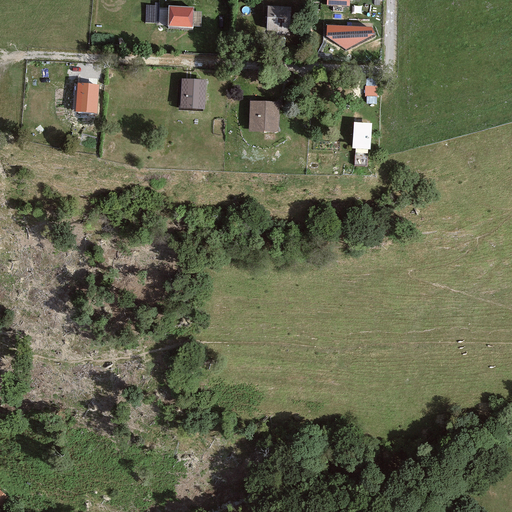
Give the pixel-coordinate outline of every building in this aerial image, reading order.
[(145,23),(158,23),(159,3),(155,3),(155,5),(146,5),(145,23)] [(193,7),(168,6),(167,27),(192,28),(193,7)] [(290,7),(267,6),(266,31),(275,31),(275,35),(289,36),(290,7)] [(370,27),(326,25),(326,37),(346,50),(374,34),(370,27)] [(204,109),(205,80),(181,79),(180,108),(204,109)] [(377,80),(365,80),(365,97),(377,98),(377,80)] [(96,114),(98,85),(77,83),(75,113),(96,114)] [(279,102),(249,101),(248,131),(278,132),(279,102)] [(369,149),(371,123),(353,122),(351,148),(369,149)]
